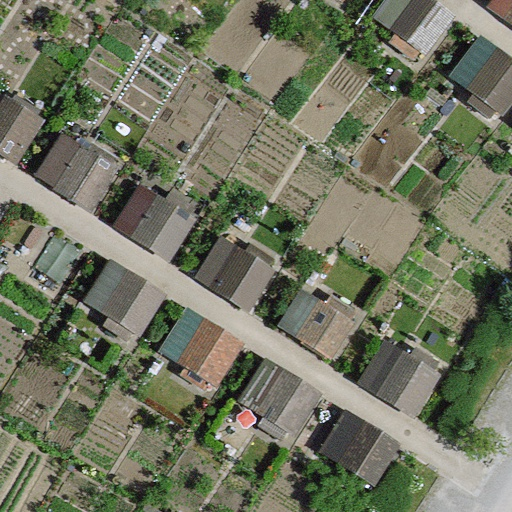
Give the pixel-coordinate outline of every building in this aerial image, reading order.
[(444,0),(420,0),(400,21),(431,50),(463,17),(444,0)] [(96,205),(123,169),(74,132),(47,168),(96,205)] [(148,181),(123,223),(179,255),(204,213),(148,181)] [(259,306),(283,263),(229,233),(205,276),(259,306)] [(93,297),(146,332),(173,290),(119,256),(93,297)] [(427,406),(439,372),(412,362),(399,397),(427,406)]
